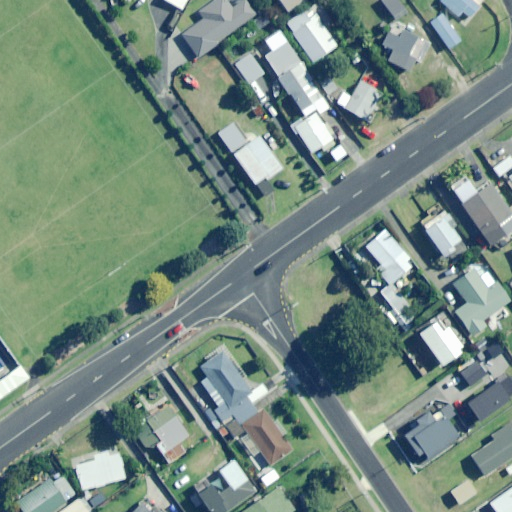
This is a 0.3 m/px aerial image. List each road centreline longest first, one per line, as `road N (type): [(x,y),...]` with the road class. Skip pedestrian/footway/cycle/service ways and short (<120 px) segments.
road 1 (tertiary): [(511,83),(242,275)]
road 2 (tertiary): [(242,275),(0,447)]
road 3 (residential): [(242,275),(399,511)]
